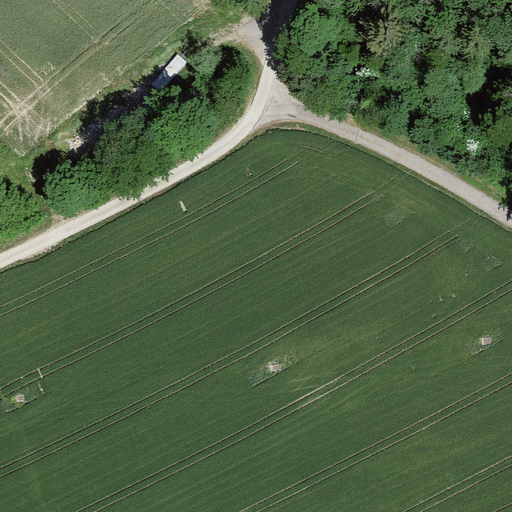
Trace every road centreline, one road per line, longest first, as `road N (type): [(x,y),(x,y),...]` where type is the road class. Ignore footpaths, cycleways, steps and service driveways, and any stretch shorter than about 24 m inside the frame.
road 1 (track): [(0,260),(221,149),(253,107),(289,0)]
road 2 (track): [(253,107),(302,112),(352,131),(511,221)]
